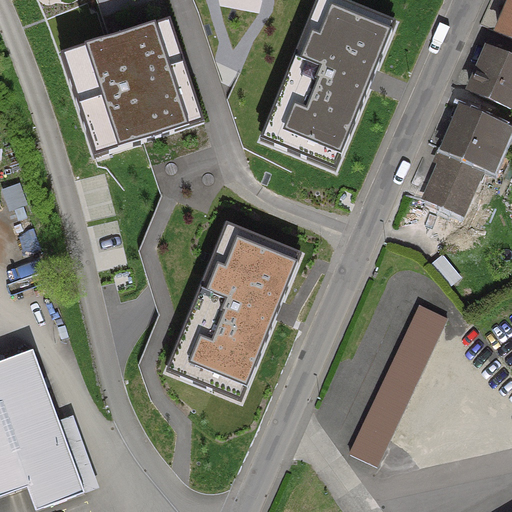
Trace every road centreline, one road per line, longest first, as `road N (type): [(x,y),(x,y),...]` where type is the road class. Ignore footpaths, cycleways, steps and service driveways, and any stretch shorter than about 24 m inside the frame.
road 1 (tertiary): [(467,0),(245,511)]
road 2 (residential): [(193,511),(144,450),(109,372),(62,163),(7,0)]
